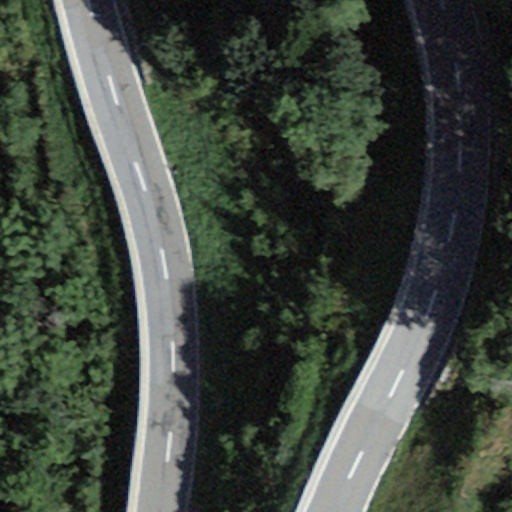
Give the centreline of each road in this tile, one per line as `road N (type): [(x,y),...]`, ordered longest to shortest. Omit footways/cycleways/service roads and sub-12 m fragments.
road 1 (tertiary): [(336,511),(447,254),(459,101),(440,0)]
road 2 (tertiary): [(87,0),(169,285),(172,374),(159,511)]
